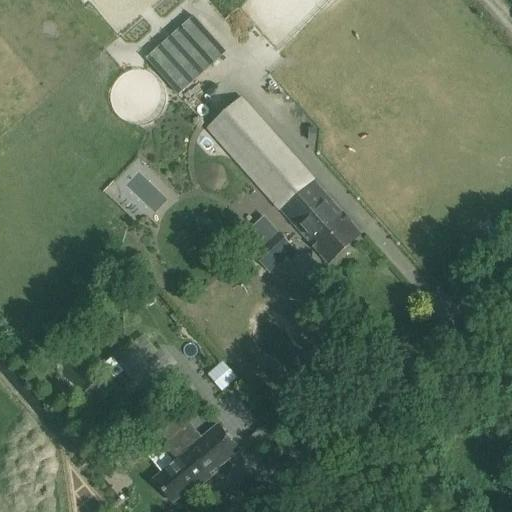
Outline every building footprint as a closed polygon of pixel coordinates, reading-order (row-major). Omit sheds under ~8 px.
[(240,100),(207,129),(327,265),(360,235),(240,100)] [(268,274),(294,252),(275,231),(250,254),(268,274)] [(156,412),(176,396),(162,378),(142,395),(156,412)] [(218,467),(238,451),(217,425),(202,438),(177,408),(158,423),(169,438),(173,435),(175,438),(210,480),(221,471),(218,467)] [(172,504),(196,485),(199,489),(210,480),(175,438),(161,449),(174,465),(154,481),(172,504)]
